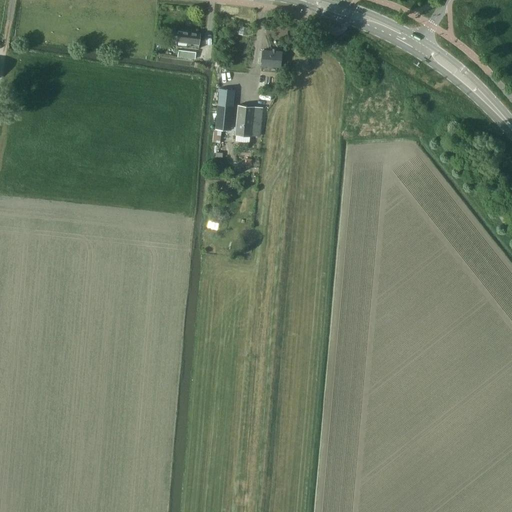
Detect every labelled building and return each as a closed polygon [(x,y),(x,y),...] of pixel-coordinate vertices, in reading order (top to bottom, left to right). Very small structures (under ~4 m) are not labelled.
[(177,46),(199,49),(201,32),(179,29),(177,46)] [(178,56),(196,58),(197,51),(179,49),(178,56)] [(278,71),(283,72),(284,66),(281,66),(282,51),(264,50),(262,64),(263,64),(262,70),(269,71),(270,65),(278,66),(278,71)] [(218,104),(215,129),(230,130),(232,106),(218,104)] [(238,104),(238,105),(235,134),(252,136),(252,134),(260,135),(263,107),(255,106),(238,104)] [(214,129),(213,141),(220,142),(221,130),(214,129)]
